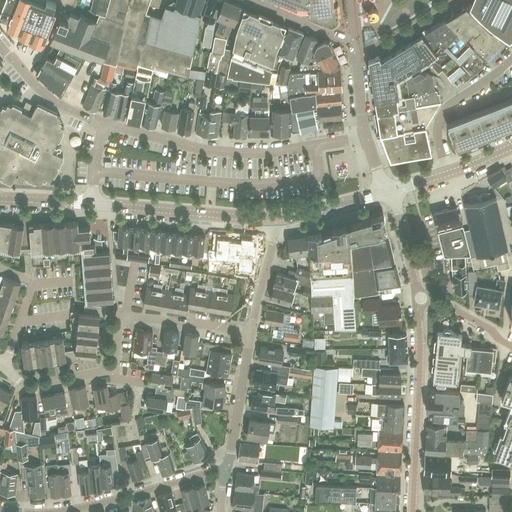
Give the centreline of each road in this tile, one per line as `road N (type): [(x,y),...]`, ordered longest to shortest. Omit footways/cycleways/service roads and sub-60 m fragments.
road 1 (residential): [(104,123),(211,150),(365,138)]
road 2 (residential): [(412,511),(418,299)]
road 3 (residential): [(4,356),(19,383),(114,368),(118,320),(127,313)]
road 4 (tertiary): [(91,203),(275,217)]
road 5 (residential): [(56,511),(225,472)]
road 6 (residential): [(225,472),(249,332)]
road 7 (residential): [(0,45),(43,91),(104,123)]
road 8 (residential): [(127,313),(249,332)]
